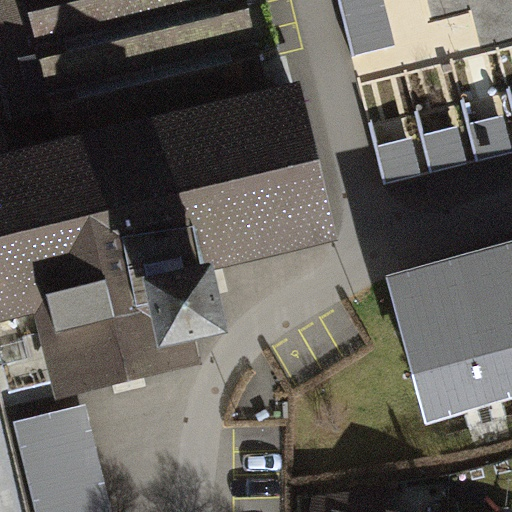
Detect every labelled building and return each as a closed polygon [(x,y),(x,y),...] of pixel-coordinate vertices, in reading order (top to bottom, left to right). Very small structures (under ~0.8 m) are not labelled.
[(0,0),(0,323),(35,315),(56,400),(206,363),(201,343),(228,336),(212,269),(337,239),(300,89),(273,95),(249,0),(0,0)] [(382,0),(339,0),(355,56),(395,44),(382,0)] [(511,148),(504,117),(470,126),(479,162),(511,153),(511,148)] [(458,128),(424,137),(433,173),(467,164),(458,128)] [(411,140),(377,149),(387,185),(421,176),(411,140)] [(511,256),(397,287),(429,406),(511,383),(511,256)] [(107,511),(80,407),(16,423),(38,511),(107,511)] [(316,511),(383,511),(386,491),(317,502),(316,511)]
